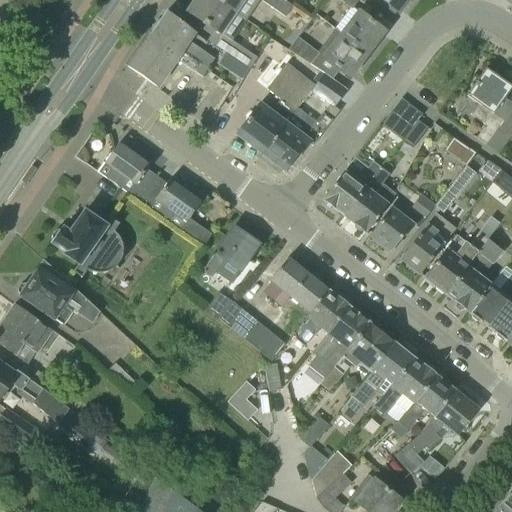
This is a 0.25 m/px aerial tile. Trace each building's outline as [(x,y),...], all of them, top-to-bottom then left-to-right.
[(195,0),(187,13),(222,37),(236,15),(213,0),(195,0)] [(213,0),(236,15),(246,0),(213,0)] [(292,7),(282,0),(257,0),(257,1),(259,2),(284,19),(290,10),(292,7)] [(352,10),(359,0),(337,0),(350,10),(351,11),(352,10)] [(380,0),(399,14),(409,0),(380,0)] [(151,33),(164,43),(179,53),(180,52),(208,71),(215,60),(188,42),(194,33),(165,12),(151,33)] [(384,33),(356,12),(340,33),(368,55),(384,33)] [(179,53),(164,43),(151,33),(127,68),(156,88),(175,60),(194,73),(195,72),(203,78),(208,71),(180,52),(179,53)] [(368,55),(340,33),(322,57),(350,78),(368,55)] [(318,55),(316,53),(297,38),(287,51),(309,66),(318,55)] [(224,53),(243,66),(248,70),(256,59),(231,42),(231,43),(224,53)] [(314,87),(286,65),(266,91),(279,101),(295,112),(296,110),(310,91),(314,87)] [(244,77),(248,70),(243,66),(238,73),(244,77)] [(485,126),(475,139),(486,146),(501,125),(511,108),(511,105),(504,100),(511,88),(485,70),(466,97),(479,106),(472,117),(485,126)] [(323,75),(319,72),(310,84),(314,87),(323,75)] [(313,147),(332,121),(339,112),(333,108),(346,91),(323,75),(314,87),(310,91),(325,102),(314,118),(308,118),(296,110),(295,112),(288,120),(261,155),(284,172),(298,153),(301,155),(309,144),(313,147)] [(422,116),(401,100),(390,113),(391,113),(411,129),(417,122),(422,116)] [(295,112),(279,101),(274,109),(263,101),(236,135),(261,155),(288,120),(295,112)] [(486,146),(498,155),(511,134),(511,108),(501,125),(486,146)] [(391,113),(390,113),(380,126),(402,142),(411,129),(391,113)] [(427,129),(417,122),(411,129),(402,142),(412,149),(427,129)] [(128,195),(139,203),(154,182),(144,175),(149,167),(117,145),(103,164),(111,170),(105,179),(128,195)] [(75,158),(85,164),(89,160),(86,150),(82,148),(75,158)] [(468,150),(460,163),(465,167),(474,154),(468,150)] [(367,170),(353,159),(321,200),(326,204),(324,207),(330,211),(333,209),(344,217),(380,169),(381,169),(372,163),(367,170)] [(434,207),(443,213),(453,200),(455,201),(475,175),(465,167),(434,207)] [(393,199),(380,190),(379,189),(389,176),(380,169),(344,217),(355,225),(354,229),(360,234),(364,232),(366,234),(388,205),(393,199)] [(491,184),(498,190),(508,178),(500,172),(491,184)] [(154,182),(139,203),(179,231),(180,231),(203,247),(211,236),(189,220),(200,204),(168,181),(163,188),(154,182)] [(417,230),(434,208),(420,197),(411,209),(398,199),(368,237),(373,240),(373,243),(379,248),(381,246),(390,253),(403,236),(405,238),(413,227),(417,230)] [(64,254),(63,255),(78,265),(72,273),(80,279),(86,272),(92,274),(96,275),(101,275),(105,274),(109,273),(112,271),(117,265),(119,261),(121,257),(122,252),(121,247),(120,241),(117,237),(113,233),(119,225),(111,219),(109,220),(101,214),(96,221),(84,212),(69,233),(62,229),(61,231),(53,231),(50,236),(52,243),(51,245),(64,254)] [(419,276),(444,245),(455,230),(435,214),(434,216),(426,225),(399,261),(419,276)] [(235,278),(258,246),(233,228),(204,272),(212,278),(219,267),(235,278)] [(468,246),(465,243),(455,236),(445,249),(422,278),(426,281),(424,283),(433,290),(435,287),(445,295),(486,240),(477,233),(468,246)] [(475,276),(482,267),(486,270),(495,258),(505,266),(511,257),(511,238),(511,237),(505,246),(501,251),(486,240),(445,295),(455,303),(454,308),(462,314),(466,312),(468,314),(490,287),(475,276)] [(308,275),(287,259),(268,282),(289,299),(308,275)] [(63,327),(72,314),(63,307),(67,301),(80,310),(77,313),(92,324),(100,314),(44,262),(26,287),(24,286),(22,286),(20,287),(18,289),(17,290),(17,292),(18,295),(19,297),(21,298),(63,327)] [(487,328),(511,295),(511,274),(497,293),(490,287),(468,314),(470,315),(471,320),(476,324),(481,323),(487,328)] [(308,275),(289,299),(308,316),(328,292),(308,275)] [(327,336),(349,308),(328,292),(308,316),(294,334),(296,343),(304,349),(319,330),(327,336)] [(511,295),(487,328),(493,333),(495,339),(500,343),(505,342),(506,343),(511,334),(511,295)] [(241,310),(233,303),(219,320),(228,327),(241,310)] [(0,347),(15,358),(23,346),(37,356),(53,333),(13,305),(0,323),(0,347)] [(368,324),(349,308),(327,336),(312,355),(324,365),(339,345),(346,351),(368,324)] [(241,310),(228,327),(236,334),(250,317),(241,310)] [(245,341),(258,324),(250,317),(236,334),(245,341)] [(368,324),(346,351),(333,369),(332,369),(319,385),(328,393),(342,376),(350,366),(354,369),(357,365),(370,375),(393,345),(384,338),(384,334),(379,329),(376,330),(368,324)] [(268,332),(259,325),(245,342),(254,349),(268,332)] [(268,332),(254,349),(263,356),(276,339),(268,332)] [(285,346),(282,343),(276,339),(263,356),(271,363),(285,346)] [(362,408),(375,392),(382,398),(392,386),(411,359),(409,357),(409,355),(403,350),(401,351),(393,345),(370,375),(351,400),(362,408)] [(372,410),(373,411),(383,418),(394,405),(405,414),(435,377),(433,376),(433,371),(426,366),(422,367),(411,359),(392,386),(382,398),(372,410)] [(135,380),(116,363),(106,374),(124,392),(135,380)] [(17,396),(87,449),(97,436),(43,392),(15,372),(13,375),(0,365),(0,401),(11,386),(17,389),(17,396)] [(268,392),(279,391),(275,365),(264,367),(268,392)] [(55,384),(46,377),(36,370),(29,380),(48,393),(55,384)] [(433,417),(454,392),(435,377),(405,414),(399,422),(390,430),(401,439),(424,410),(433,417)] [(226,403),(246,422),(256,411),(245,401),(254,391),(245,383),(226,403)] [(454,392),(433,417),(434,418),(418,436),(407,446),(394,458),(410,475),(423,464),(416,456),(424,448),(427,451),(439,440),(434,435),(442,425),(455,436),(476,410),(454,392)] [(0,427),(33,451),(43,437),(6,411),(0,420),(0,427)] [(318,419),(299,442),(309,449),(310,448),(327,426),(318,419)] [(149,480),(105,446),(98,454),(143,488),(149,480)] [(303,456),(310,482),(327,462),(310,448),(309,449),(303,456)] [(327,462),(310,482),(314,498),(325,511),(340,511),(344,507),(341,506),(335,500),(350,485),(341,474),(350,466),(336,452),(327,462)] [(137,511),(197,511),(173,492),(172,493),(153,478),(137,511)] [(393,511),(401,502),(372,479),(354,502),(366,511),(393,511)] [(131,511),(132,511),(143,497),(130,489),(119,504),(131,511)] [(511,511),(511,492),(511,494),(494,511),(511,511)]
